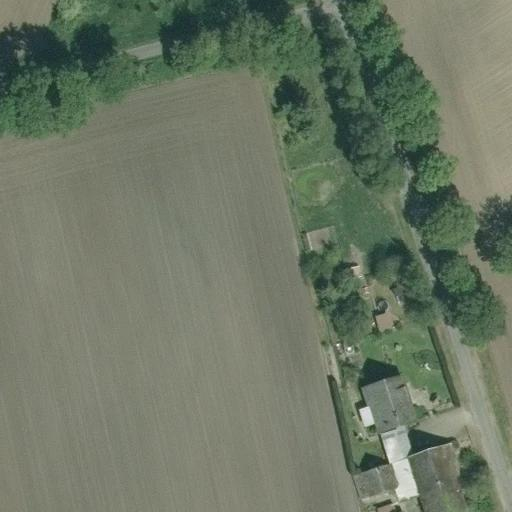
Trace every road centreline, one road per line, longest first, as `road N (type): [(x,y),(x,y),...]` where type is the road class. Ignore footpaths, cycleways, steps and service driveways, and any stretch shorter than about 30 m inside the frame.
road 1 (residential): [(511,496),(342,2)]
road 2 (residential): [(0,87),(342,2)]
